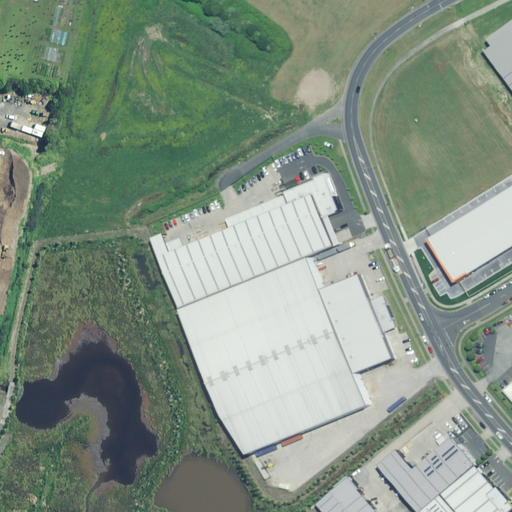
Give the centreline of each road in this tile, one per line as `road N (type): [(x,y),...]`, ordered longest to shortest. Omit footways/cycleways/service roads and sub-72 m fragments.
road 1 (secondary): [(446,0),(377,45),(363,63),(351,108),(372,191),(435,331)]
road 2 (secondary): [(435,331),(453,369),(511,441)]
